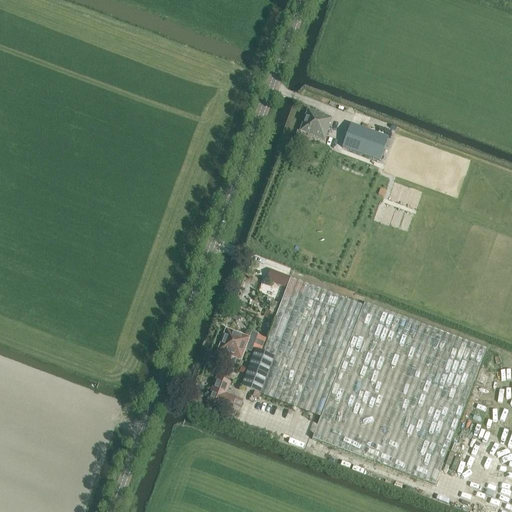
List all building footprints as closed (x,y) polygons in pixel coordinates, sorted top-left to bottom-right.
[(330,124),(332,117),(307,108),(299,130),(325,139),(330,124)] [(351,125),(343,148),(380,162),(389,138),(351,125)] [(288,278),(272,271),(268,281),(286,288),(290,278),(288,278)] [(486,352),(292,279),(265,351),(257,349),(257,351),(256,350),(242,386),(322,416),(313,440),(435,485),(486,352)] [(266,310),(264,317),(272,320),(275,314),(266,310)] [(226,329),(221,341),(234,346),(235,345),(246,349),(246,350),(251,352),(258,335),(252,332),(250,338),(226,329)] [(234,346),(221,341),(217,351),(242,360),(246,350),(246,349),(235,345),(234,346)] [(216,378),(207,402),(208,403),(206,409),(211,411),(214,405),(222,408),(221,409),(231,412),(237,397),(227,394),(233,378),(226,376),(224,381),(216,378)] [(479,396),(489,401),(498,380),(489,376),(479,396)] [(479,404),(486,408),(489,404),(482,400),(479,404)] [(475,409),(471,420),(482,424),(486,413),(475,409)] [(305,422),(311,414),(306,410),(300,418),(305,422)] [(281,423),(279,429),(289,432),(291,427),(281,423)] [(484,437),(486,431),(475,427),(473,432),(484,437)] [(470,470),(472,466),(464,462),(462,466),(470,470)] [(510,483),(511,479),(511,477),(502,470),(499,476),(510,483)] [(495,487),(505,490),(507,485),(497,482),(495,487)] [(463,498),(472,501),(476,491),(467,488),(463,498)]
